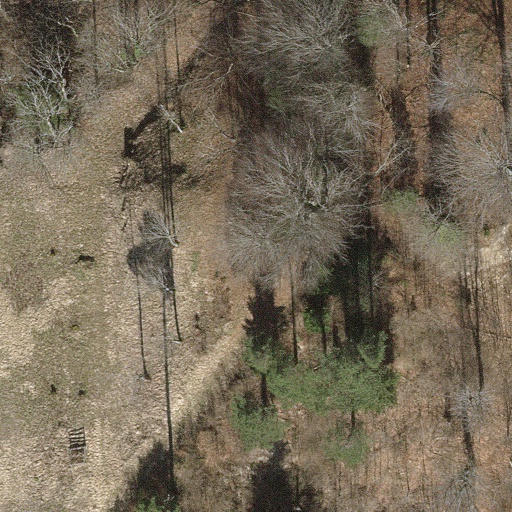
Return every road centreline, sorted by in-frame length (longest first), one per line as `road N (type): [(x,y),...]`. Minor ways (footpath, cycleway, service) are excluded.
road 1 (track): [(107,511),(96,184),(135,108),(221,0)]
road 2 (track): [(114,511),(305,268),(335,242),(387,230),(478,254),(511,254)]
